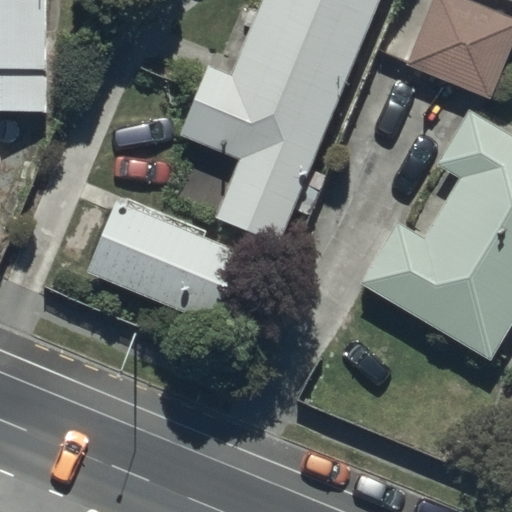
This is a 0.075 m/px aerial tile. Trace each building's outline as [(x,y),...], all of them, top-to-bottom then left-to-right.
[(43,0),(0,0),(0,111),(43,112),(43,0)] [(219,218),(279,243),(380,0),(264,0),(232,77),(210,67),(181,135),(243,161),(219,218)] [(511,17),(466,0),(433,0),(409,63),(494,95),(511,47),(511,17)] [(398,225),(363,285),(465,346),(491,362),(511,327),(511,135),(473,112),(439,168),(458,179),(422,239),(398,225)] [(116,205),(89,278),(222,329),(250,256),(116,205)]
